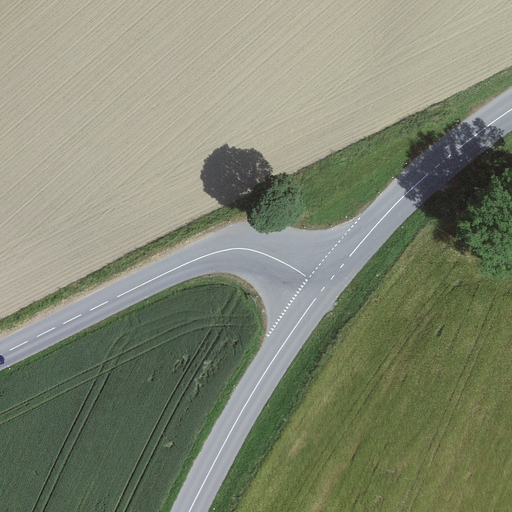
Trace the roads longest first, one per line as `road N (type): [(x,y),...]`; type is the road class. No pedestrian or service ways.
road 1 (tertiary): [(324,290),(282,262),(216,246),(0,355)]
road 2 (secondary): [(324,290),(396,202),(511,96)]
road 3 (secondary): [(199,511),(324,290)]
